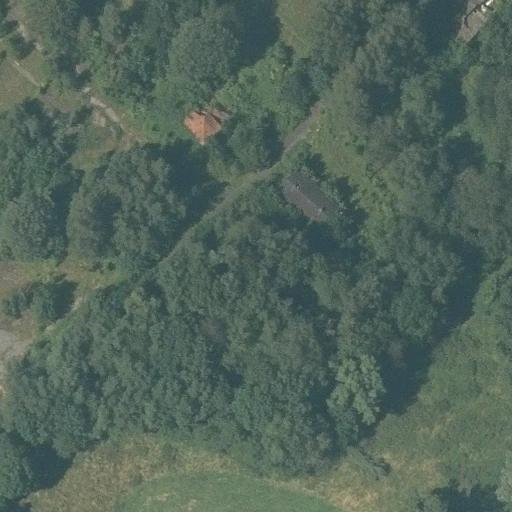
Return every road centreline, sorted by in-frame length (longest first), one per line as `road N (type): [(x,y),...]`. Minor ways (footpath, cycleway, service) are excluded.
road 1 (track): [(3,0),(211,191),(238,195),(428,0)]
road 2 (track): [(238,0),(131,116),(70,209),(25,388),(0,415)]
road 3 (unknown): [(238,195),(91,349)]
